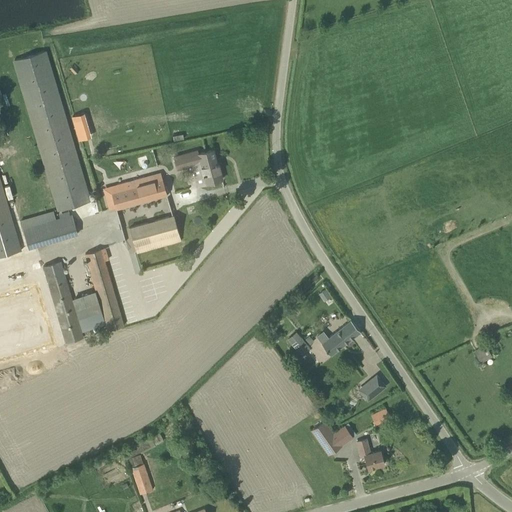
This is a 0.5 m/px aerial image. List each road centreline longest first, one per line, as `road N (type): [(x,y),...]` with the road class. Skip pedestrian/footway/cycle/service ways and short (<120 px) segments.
road 1 (unclassified): [(468,475),(323,260),(280,180),(275,145),(292,0)]
road 2 (unclassified): [(332,511),(468,475)]
